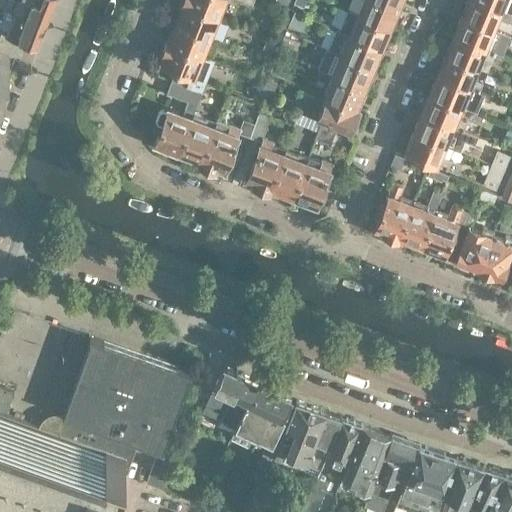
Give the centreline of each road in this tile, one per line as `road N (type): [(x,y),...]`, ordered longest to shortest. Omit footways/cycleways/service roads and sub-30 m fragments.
road 1 (residential): [(342,244),(314,244),(280,219),(158,179),(106,104),(143,0)]
road 2 (residential): [(189,307),(199,333),(217,346),(289,379),(480,446),(492,418)]
road 3 (residential): [(189,307),(492,418)]
road 4 (residential): [(342,244),(438,0)]
road 5 (residential): [(0,235),(189,307)]
road 6 (residential): [(68,0),(0,173)]
road 7 (residential): [(511,317),(477,295),(342,244)]
